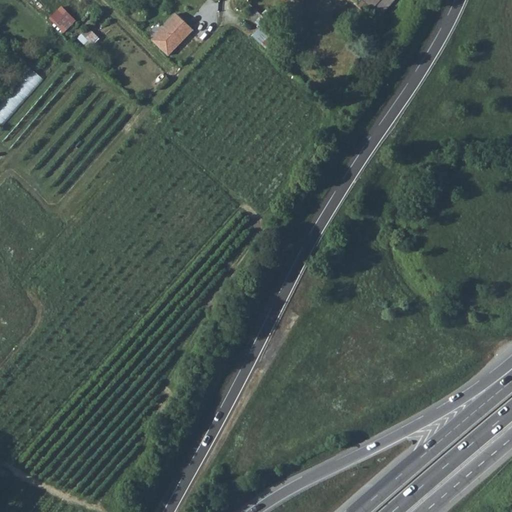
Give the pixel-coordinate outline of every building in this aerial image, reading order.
[(365,0),(381,15),(394,0),(365,0)] [(254,10),(249,16),(257,23),(263,17),(254,10)] [(177,13),(154,38),(171,53),(193,29),(177,13)] [(263,17),(257,23),(261,27),(266,21),(263,17)] [(266,21),(261,27),(253,36),(262,44),(275,29),(266,21)] [(80,35),(86,45),(98,37),(92,27),(80,35)] [(29,67),(0,111),(0,121),(8,127),(41,75),(29,67)]
